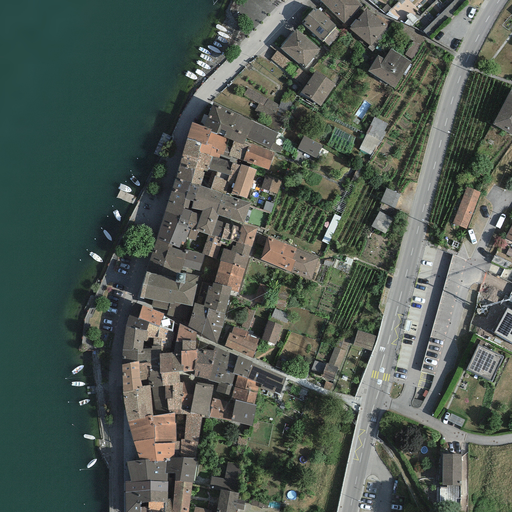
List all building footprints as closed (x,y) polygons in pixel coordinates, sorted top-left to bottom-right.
[(319,0),(344,24),(362,6),(356,0),(319,0)] [(336,27),(317,9),(316,11),(314,9),(304,20),(306,22),(303,24),(322,42),(336,27)] [(371,46),(387,26),(386,25),(389,21),(377,15),(375,17),(365,9),(349,29),(371,46)] [(425,38),(403,27),(400,34),(413,41),(421,45),(425,38)] [(280,48),(304,68),(320,49),(295,29),(280,48)] [(412,60),(421,45),(413,41),(404,54),(412,60)] [(394,88),(411,62),(390,49),(384,59),(378,55),(368,72),(394,88)] [(298,67),(278,50),(270,59),(291,76),(298,67)] [(310,77),(298,67),(291,76),(303,85),(310,77)] [(320,106),(335,85),(315,71),(300,93),(320,106)] [(511,135),(511,87),(492,124),(511,135)] [(278,105),(248,88),(243,96),(258,105),(255,110),(271,119),(274,112),(278,105)] [(294,102),(283,96),(278,105),(274,112),(284,117),(286,118),(294,102)] [(238,114),(213,103),(203,126),(211,129),(210,131),(223,136),(223,137),(229,139),(238,114)] [(276,133),(284,117),(274,112),(271,119),(266,128),(276,133)] [(254,122),(238,114),(229,139),(234,141),(243,144),(244,141),(246,138),(254,122)] [(387,124),(374,117),(366,134),(359,149),(370,155),(375,146),(377,146),(385,133),(383,131),(387,124)] [(203,126),(191,122),(186,138),(201,143),(197,152),(212,157),(218,159),(220,154),(223,155),(224,153),(229,139),(223,137),(223,136),(210,131),(211,129),(203,126)] [(266,128),(254,122),(246,138),(270,149),(273,143),(278,134),(276,133),(266,128)] [(322,145),(303,136),(297,149),(316,158),(322,145)] [(201,143),(186,138),(178,166),(203,172),(203,170),(207,172),(208,169),(212,157),(197,152),(201,143)] [(275,153),(249,143),(244,141),(243,144),(234,141),(229,154),(228,155),(241,160),(268,170),(275,153)] [(283,148),(273,143),(270,149),(280,154),(283,148)] [(228,175),(232,163),(240,166),(240,165),(241,160),(228,155),(229,154),(224,153),(223,155),(220,154),(218,159),(212,157),(208,169),(217,172),(228,175)] [(240,166),(232,163),(228,175),(226,181),(234,184),(231,194),(246,199),(256,170),(240,165),(240,166)] [(204,173),(203,172),(178,166),(175,179),(198,185),(200,186),(204,173)] [(230,197),(231,194),(234,184),(226,181),(228,175),(217,172),(215,176),(214,176),(210,189),(222,194),(230,197)] [(261,188),(277,194),(282,180),(267,174),(261,188)] [(194,201),(198,185),(175,179),(171,191),(186,195),(185,199),(194,201)] [(216,214),(222,194),(210,189),(200,186),(198,185),(194,201),(191,208),(202,210),(199,215),(195,230),(197,231),(208,235),(211,236),(217,220),(217,219),(218,215),(216,214)] [(466,229),(480,192),(466,187),(452,224),(466,229)] [(394,208),(400,194),(386,188),(380,203),(394,208)] [(186,195),(171,191),(166,208),(164,211),(180,216),(177,224),(186,227),(191,213),(192,211),(190,211),(191,208),(194,201),(185,199),(186,195)] [(230,197),(222,194),(216,214),(218,215),(243,223),(250,203),(230,197)] [(273,204),(265,202),(262,210),(270,213),(273,204)] [(202,210),(191,208),(190,211),(192,211),(191,213),(186,227),(190,229),(186,238),(195,241),(197,231),(195,230),(199,215),(202,210)] [(177,224),(180,216),(164,211),(156,239),(169,244),(177,224)] [(385,234),(393,219),(379,211),(370,227),(385,234)] [(328,244),(340,217),(333,214),(321,241),(328,244)] [(220,247),(222,239),(221,238),(225,223),(217,220),(211,236),(208,235),(201,254),(204,255),(216,259),(220,247)] [(241,228),(225,223),(221,238),(222,239),(237,242),(241,232),(240,232),(241,228)] [(186,238),(190,229),(186,227),(177,224),(169,244),(172,245),(179,247),(182,241),(185,242),(186,238)] [(257,229),(242,224),(241,228),(240,232),(241,232),(237,242),(251,247),(257,229)] [(296,249),(267,236),(260,259),(291,271),(296,260),(292,259),(296,249)] [(169,244),(156,239),(146,271),(175,278),(176,273),(180,273),(183,266),(199,271),(204,255),(201,254),(184,250),(184,251),(171,247),(172,245),(169,244)] [(244,269),(251,247),(237,242),(222,239),(220,247),(223,248),(220,261),(244,269)] [(319,258),(296,249),(292,259),(296,260),(291,271),(310,280),(319,258)] [(238,293),(244,269),(220,261),(214,283),(232,288),(231,291),(238,293)] [(180,273),(176,273),(175,278),(146,271),(140,298),(153,300),(151,306),(168,310),(167,315),(189,320),(192,307),(193,302),(199,276),(182,272),(183,274),(180,273)] [(231,291),(232,288),(214,283),(212,283),(211,287),(208,287),(204,306),(203,308),(208,309),(224,314),(231,291)] [(255,300),(263,302),(268,286),(260,283),(255,300)] [(275,304),(285,307),(292,287),(282,283),(275,304)] [(196,335),(200,337),(208,309),(203,308),(204,306),(193,302),(192,307),(189,320),(187,328),(196,332),(196,335)] [(163,314),(142,306),(138,318),(149,323),(171,331),(174,322),(162,316),(163,314)] [(248,329),(255,310),(248,308),(241,327),(248,329)] [(275,308),(271,317),(287,323),(290,315),(275,308)] [(217,344),(224,314),(208,309),(200,337),(217,344)] [(511,311),(507,309),(494,333),(511,342),(511,311)] [(138,318),(128,315),(125,327),(147,332),(146,337),(161,339),(172,341),(175,333),(171,331),(149,323),(138,318)] [(276,345),(282,326),(267,321),(261,340),(276,345)] [(195,337),(196,335),(196,332),(187,328),(184,326),(179,324),(175,342),(183,343),(182,351),(195,350),(195,341),(195,337)] [(172,341),(161,339),(146,337),(147,332),(125,327),(121,364),(139,361),(138,363),(159,362),(160,353),(171,353),(172,341)] [(231,333),(229,333),(224,346),(252,358),(257,345),(255,345),(258,339),(247,335),(248,333),(233,327),(231,333)] [(376,336),(357,330),(352,345),(371,351),(376,336)] [(502,357),(478,346),(467,370),(491,382),(502,357)] [(238,356),(214,347),(213,350),(215,351),(212,365),(233,372),(238,356)] [(339,368),(346,351),(334,347),(328,364),(338,368),(339,368)] [(197,350),(195,350),(182,351),(180,351),(180,366),(183,365),(183,372),(193,371),(194,363),(195,360),(196,360),(197,350)] [(213,350),(197,350),(196,360),(195,360),(194,363),(193,371),(195,371),(194,376),(208,380),(212,365),(215,351),(213,350)] [(180,351),(171,353),(160,353),(159,362),(159,373),(161,373),(179,372),(183,372),(183,365),(180,366),(180,351)] [(252,362),(252,361),(238,356),(233,372),(232,373),(237,375),(247,378),(252,362)] [(138,363),(139,361),(121,364),(122,386),(122,392),(141,388),(141,387),(141,383),(138,363)] [(322,373),(326,365),(314,361),(311,369),(322,373)] [(159,373),(159,362),(138,363),(141,383),(141,387),(150,386),(150,388),(162,386),(161,382),(161,373),(159,373)] [(268,370),(252,362),(247,378),(258,383),(262,385),(268,370)] [(333,381),(338,368),(328,364),(326,363),(326,365),(322,373),(321,377),(333,381)] [(233,372),(212,365),(208,380),(218,383),(214,399),(229,402),(231,398),(237,375),(232,373),(233,372)] [(286,378),(268,370),(262,385),(260,388),(274,394),(274,392),(280,395),(286,378)] [(179,380),(179,372),(161,373),(161,382),(162,386),(150,388),(153,416),(174,413),(174,415),(182,415),(182,383),(180,383),(179,380)] [(254,404),(258,383),(247,378),(237,375),(231,398),(254,404)] [(196,382),(183,381),(182,383),(182,415),(186,415),(190,415),(190,413),(196,382)] [(214,386),(196,382),(190,413),(202,415),(209,416),(212,398),(214,386)] [(330,390),(332,384),(326,382),(323,388),(330,390)] [(150,386),(141,387),(141,388),(122,392),(127,422),(153,416),(150,388),(150,386)] [(214,399),(212,398),(209,416),(231,421),(234,403),(229,402),(214,399)] [(256,406),(235,400),(234,403),(231,421),(251,426),(256,406)] [(153,416),(127,422),(133,442),(154,438),(155,442),(174,441),(176,441),(174,415),(174,413),(153,416)] [(196,459),(202,415),(190,413),(190,415),(186,415),(184,439),(180,439),(180,442),(176,441),(174,441),(174,458),(196,459)] [(174,458),(174,441),(155,442),(154,438),(133,442),(139,460),(148,460),(148,462),(166,462),(167,458),(174,458)] [(461,455),(442,454),(442,485),(442,488),(439,488),(439,511),(460,511),(461,485),(461,455)] [(196,459),(174,458),(167,458),(166,462),(165,474),(168,474),(175,474),(174,481),(192,483),(193,483),(196,459)] [(135,461),(126,462),(130,481),(136,481),(149,481),(167,482),(168,474),(165,474),(166,462),(148,462),(148,460),(139,460),(135,461)] [(244,466),(227,462),(224,479),(211,477),(209,488),(220,490),(238,493),(244,466)] [(130,481),(125,481),(125,511),(139,511),(140,507),(140,502),(148,502),(150,502),(149,481),(136,481),(130,481)] [(167,482),(149,481),(150,502),(163,502),(167,502),(167,498),(167,482)] [(187,511),(192,483),(174,481),(173,499),(167,498),(167,502),(163,502),(163,511),(187,511)] [(238,493),(220,490),(215,511),(235,511),(236,509),(243,510),(245,501),(237,499),(238,493)] [(250,505),(267,509),(270,499),(253,495),(250,505)] [(163,511),(163,502),(150,502),(148,502),(148,507),(140,507),(139,511),(163,511)]
